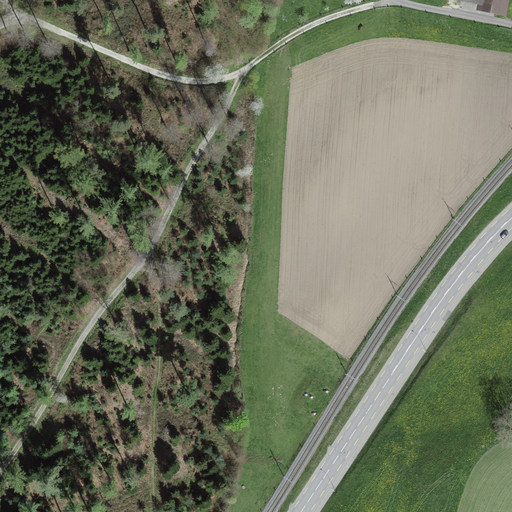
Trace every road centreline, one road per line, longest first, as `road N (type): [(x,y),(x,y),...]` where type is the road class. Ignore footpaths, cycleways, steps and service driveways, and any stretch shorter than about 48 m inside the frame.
road 1 (track): [(243,70),(159,235),(84,334),(0,471)]
road 2 (track): [(396,0),(318,21),(243,70),(203,81),(160,74),(2,0)]
road 3 (secondary): [(511,217),(442,298),(300,511)]
road 4 (track): [(159,235),(161,371),(147,511)]
